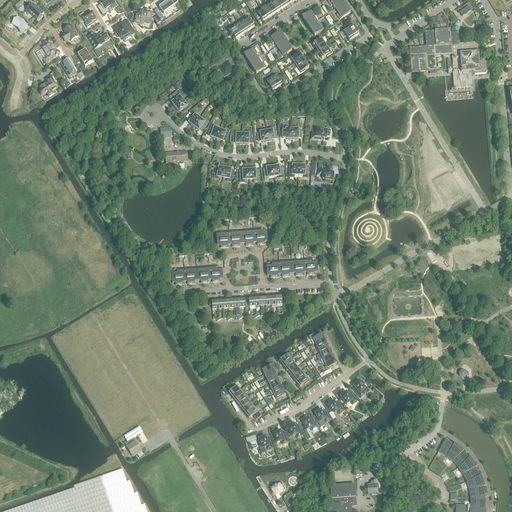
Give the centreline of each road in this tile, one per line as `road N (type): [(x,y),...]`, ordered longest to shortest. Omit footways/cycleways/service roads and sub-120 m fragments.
road 1 (residential): [(228,289),(189,292),(182,304),(223,364),(335,297)]
road 2 (unknown): [(335,297),(354,347),(383,379),(462,400),(501,433),(511,454)]
road 3 (unknown): [(369,61),(370,80),(358,93),(357,177),(339,230),(340,294)]
road 4 (residential): [(318,68),(267,98),(234,49),(309,0)]
road 5 (residential): [(345,159),(301,151),(230,155),(194,142),(165,116)]
road 6 (residential): [(385,47),(484,212)]
road 7 (residential): [(335,297),(484,212)]
road 8 (residential): [(246,421),(253,431),(368,360)]
road 9 (residential): [(331,284),(330,227),(345,159)]
